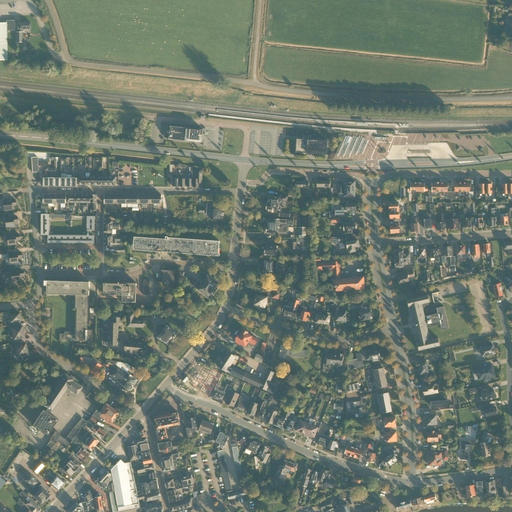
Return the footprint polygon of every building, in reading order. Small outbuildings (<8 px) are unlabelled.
[(14,30),(14,20),(6,20),(6,23),(0,22),(0,60),(8,60),(7,31),(14,30)] [(20,32),(20,29),(30,29),(30,22),(19,22),(20,26),(17,26),(17,32),(16,32),(17,41),(22,41),(21,32),(20,32)] [(170,126),(169,139),(194,142),(195,140),(197,140),(200,141),(201,138),(200,138),(200,135),(202,135),(203,129),(170,126)] [(327,141),(297,139),(296,152),(326,155),(327,142),(327,141)] [(196,178),(194,178),(194,187),(199,187),(199,183),(202,183),(202,172),(196,172),(196,178)] [(312,196),(312,188),(309,188),(309,182),(302,182),(302,188),(306,188),(306,196),(312,196)] [(462,183),(462,191),(466,191),(466,196),(469,196),(469,198),(473,198),(473,191),(470,191),(470,182),(462,183)] [(410,191),(418,191),(417,183),(410,183),(410,187),(408,187),(408,191),(410,191)] [(417,183),(418,191),(425,191),(427,191),(427,186),(424,186),(424,183),(417,183)] [(451,192),(451,191),(447,191),(447,183),(439,183),(440,192),(444,192),(444,196),(446,196),(446,198),(451,198),(451,192)] [(462,191),(462,183),(454,183),(454,191),(451,191),(451,192),(451,198),(456,198),(456,196),(458,196),(458,192),(462,191)] [(479,184),(479,192),(476,192),(476,198),(479,198),(479,197),(482,197),(482,194),(485,194),(485,184),(479,184)] [(485,184),(485,194),(489,194),(489,197),(492,197),(492,198),(495,198),(495,192),(492,192),(492,184),(485,184)] [(502,184),(502,192),(499,192),(499,198),(502,198),(502,197),(505,197),(505,194),(508,194),(508,184),(502,184)] [(355,196),(355,188),(338,188),(338,194),(343,194),(343,190),(345,190),(345,196),(346,196),(349,196),(355,196)] [(4,210),(12,209),(11,206),(15,205),(15,200),(3,201),(4,210)] [(285,207),(285,204),(283,204),(283,202),(282,202),(280,202),(280,203),(273,202),(269,202),(268,204),(267,204),(266,209),(268,209),(268,212),(272,212),(272,209),(279,210),(280,210),(280,207),(285,207)] [(340,203),(341,207),(341,209),(334,210),(335,216),(344,216),(344,211),(351,210),(351,213),(355,213),(355,210),(355,209),(355,208),(356,207),(355,206),(355,203),(349,203),(349,202),(346,202),(346,203),(340,203)] [(216,220),(222,220),(222,215),(223,213),(222,212),(223,208),(213,207),(213,203),(207,203),(206,214),(212,214),(212,220),(216,220)] [(389,211),(403,210),(403,207),(399,208),(399,203),(389,203),(389,211)] [(488,226),(495,226),(495,221),(496,221),(496,217),(498,217),(497,208),(491,208),(492,217),(487,218),(488,226)] [(398,221),(401,221),(401,218),(399,218),(399,213),(404,213),(403,210),(389,211),(390,218),(393,218),(393,222),(398,221)] [(470,217),(469,217),(469,212),(465,212),(465,218),(462,218),(463,228),(463,229),(466,228),(466,227),(470,227),(470,217)] [(449,219),(450,229),(458,228),(457,217),(458,217),(457,213),(453,213),(454,219),(449,219)] [(507,219),(510,218),(509,213),(506,213),(507,216),(499,217),(500,225),(508,225),(507,219)] [(445,222),(444,222),(443,214),(439,214),(440,222),(437,222),(438,230),(444,230),(444,228),(446,228),(445,222)] [(483,221),(482,221),(482,214),(478,214),(478,218),(474,218),(475,227),(479,227),(478,226),(481,226),(481,225),(484,225),(483,221)] [(17,216),(5,218),(6,227),(14,226),(13,223),(17,222),(17,216)] [(431,219),(425,219),(425,216),(421,216),(422,226),(424,226),(424,229),(432,228),(431,219)] [(266,232),(278,232),(286,232),(286,231),(290,231),(290,227),(292,227),(292,219),(273,219),(274,220),(267,221),(267,227),(266,227),(266,228),(265,228),(265,230),(266,232)] [(353,221),(348,222),(347,219),(343,220),(344,231),(347,231),(347,233),(352,232),(352,234),(356,234),(356,228),(357,228),(357,224),(355,224),(355,222),(353,223),(353,221)] [(119,229),(119,227),(104,227),(104,221),(104,233),(112,233),(112,228),(113,228),(114,229),(119,229)] [(389,228),(390,228),(390,234),(395,234),(395,233),(401,233),(401,228),(399,229),(399,226),(406,225),(406,221),(401,221),(398,221),(398,223),(392,224),(392,225),(389,226),(389,228)] [(19,234),(7,235),(8,245),(16,244),(15,240),(19,240),(19,234)] [(207,253),(207,255),(219,256),(220,241),(208,240),(208,241),(205,240),(205,242),(168,239),(168,236),(166,236),(166,239),(164,239),(164,240),(135,238),(135,250),(164,252),(164,250),(205,253),(207,253)] [(345,237),(335,238),(333,238),(333,241),(334,241),(334,243),(335,244),(339,244),(340,249),(347,248),(349,247),(350,251),(355,251),(357,250),(358,248),(358,244),(358,241),(357,241),(357,240),(345,242),(345,237)] [(471,244),(472,255),(474,255),(474,258),(480,258),(479,244),(471,244)] [(279,246),(265,245),(265,246),(263,246),(263,250),(265,250),(265,254),(279,255),(279,246)] [(458,258),(462,258),(468,258),(468,254),(465,254),(464,246),(456,246),(457,256),(454,256),(455,265),(455,262),(458,262),(458,258)] [(455,265),(454,256),(452,257),(452,251),(451,251),(451,247),(443,247),(443,250),(444,250),(445,256),(450,256),(451,265),(455,265)] [(433,248),(429,248),(429,251),(430,251),(430,258),(435,258),(435,262),(439,261),(439,257),(438,257),(437,248),(433,249),(433,248)] [(395,259),(413,258),(412,252),(409,252),(409,253),(403,254),(402,250),(395,251),(395,259)] [(424,251),(422,251),(422,250),(417,250),(417,258),(422,257),(422,263),(426,262),(425,254),(425,252),(424,252),(424,251)] [(21,252),(9,254),(10,263),(18,262),(17,258),(21,258),(21,252)] [(395,265),(396,269),(400,269),(400,267),(404,267),(403,262),(410,262),(410,261),(413,261),(413,258),(395,259),(395,261),(394,261),(395,265)] [(279,268),(281,268),(281,263),(279,262),(273,262),(273,261),(269,261),(269,260),(263,260),(263,267),(261,268),(261,270),(263,271),(263,272),(264,272),(264,274),(268,274),(268,272),(273,272),(273,271),(279,271),(279,268)] [(334,279),(341,278),(339,261),(332,261),(332,262),(333,269),(334,279)] [(315,270),(333,269),(332,262),(315,263),(315,270)] [(23,276),(23,270),(11,272),(12,281),(20,280),(19,276),(23,276)] [(162,273),(163,275),(162,282),(163,282),(163,287),(167,287),(168,288),(168,289),(169,290),(170,290),(171,289),(172,288),(172,287),(173,283),(174,283),(175,271),(161,270),(161,272),(162,273)] [(398,277),(399,284),(409,282),(408,279),(414,277),(413,270),(407,271),(408,275),(398,277)] [(208,275),(204,280),(202,279),(200,282),(202,283),(198,289),(200,291),(200,292),(208,298),(218,282),(211,277),(210,277),(208,275)] [(341,278),(334,279),(333,279),(334,291),(364,288),(363,277),(341,278)] [(88,330),(88,295),(89,295),(89,281),(89,282),(83,282),(83,283),(47,282),(47,293),(76,294),(75,309),(77,309),(76,332),(64,332),(64,334),(60,333),(60,341),(60,340),(87,340),(87,342),(92,342),(92,330),(88,330)] [(122,302),(136,303),(136,283),(117,282),(117,283),(104,283),(103,293),(110,293),(110,295),(117,295),(122,295),(122,302)] [(493,285),(495,297),(503,295),(502,291),(501,287),(500,283),(493,285)] [(272,297),(278,299),(280,293),(269,290),(267,297),(256,295),(254,305),(265,307),(266,302),(270,303),(272,297)] [(434,303),(432,296),(428,297),(428,295),(407,299),(409,307),(411,306),(420,342),(417,343),(419,350),(439,345),(438,338),(430,340),(427,327),(440,324),(441,329),(449,328),(443,306),(436,308),(437,313),(424,316),(422,306),(434,303)] [(284,307),(282,311),(285,312),(284,314),(291,316),(296,300),(293,299),(291,307),(284,305),(284,307)] [(300,306),(301,302),(296,300),(291,316),(295,317),(297,309),(298,306),(300,306)] [(370,306),(365,308),(363,302),(356,304),(358,310),(359,309),(360,316),(359,316),(360,320),(363,320),(368,319),(370,319),(372,318),(373,315),(371,314),(370,306)] [(345,313),(339,313),(339,309),(335,309),(336,320),(338,320),(339,322),(346,322),(345,313)] [(309,316),(310,316),(311,313),(301,310),(299,319),(306,321),(307,318),(308,318),(309,316)] [(323,315),(322,323),(329,324),(330,313),(327,312),(327,315),(323,315)] [(8,325),(15,324),(14,321),(21,320),(20,313),(9,315),(10,319),(4,321),(5,324),(8,324),(8,325)] [(13,333),(23,331),(22,326),(16,327),(15,324),(8,325),(9,331),(12,330),(13,333)] [(171,339),(172,341),(178,334),(167,325),(163,330),(160,327),(156,333),(159,335),(158,337),(167,344),(171,339)] [(248,341),(254,345),(258,339),(247,333),(248,332),(243,329),(240,334),(239,334),(236,339),(237,339),(235,341),(240,344),(240,343),(245,346),(248,341)] [(11,343),(18,341),(18,338),(24,337),(23,331),(13,333),(13,337),(10,337),(11,343)] [(16,351),(27,349),(25,343),(19,344),(18,341),(11,343),(12,348),(15,347),(16,351)] [(291,349),(291,350),(287,349),(288,347),(281,345),(280,351),(278,358),(284,360),(286,354),(291,355),(291,356),(306,357),(306,350),(291,349)] [(477,346),(478,349),(481,348),(482,356),(495,353),(493,345),(484,347),(483,345),(477,346)] [(27,349),(16,351),(17,354),(14,355),(15,360),(22,361),(21,356),(28,355),(27,349)] [(373,354),(373,351),(372,349),(361,351),(361,352),(356,353),(357,359),(348,360),(347,370),(354,369),(354,368),(364,366),(363,360),(362,357),(371,355),(371,354),(373,354)] [(362,357),(363,360),(367,359),(373,358),(373,361),(378,360),(377,358),(382,357),(380,350),(373,351),(373,354),(371,354),(371,355),(362,357)] [(229,366),(230,365),(234,359),(239,362),(241,357),(234,354),(234,355),(228,351),(221,362),(221,361),(219,363),(220,364),(218,366),(219,367),(218,368),(220,369),(220,368),(226,372),(266,390),(272,378),(274,379),(276,375),(274,374),(274,373),(268,370),(263,380),(246,373),(233,367),(232,368),(229,366)] [(265,352),(263,360),(267,361),(267,359),(272,360),(273,354),(269,353),(269,352),(265,352)] [(264,358),(264,357),(257,353),(254,359),(261,363),(264,358)] [(336,355),(334,355),(333,364),(338,364),(339,366),(340,366),(341,365),(342,365),(342,360),(344,360),(344,354),(337,353),(336,355)] [(327,354),(326,363),(326,364),(323,363),(322,368),(326,369),(326,367),(329,367),(329,364),(333,365),(333,364),(334,355),(327,354)] [(426,362),(426,360),(433,358),(432,355),(424,357),(425,360),(418,361),(421,376),(432,373),(432,369),(428,370),(426,362)] [(95,361),(91,366),(84,361),(83,357),(78,358),(79,363),(89,370),(88,371),(95,375),(102,366),(95,361)] [(113,361),(107,360),(104,365),(113,372),(110,375),(118,380),(117,382),(120,384),(121,384),(129,390),(130,389),(131,389),(132,387),(133,387),(132,386),(132,385),(137,379),(129,373),(127,371),(131,366),(126,363),(119,362),(113,361)] [(481,365),(472,367),(473,372),(477,371),(479,379),(484,378),(484,380),(489,378),(489,376),(494,375),(492,367),(482,369),(481,365)] [(375,379),(385,377),(383,368),(373,369),(373,368),(368,368),(369,374),(374,373),(375,379)] [(199,373),(191,382),(196,386),(199,383),(203,386),(200,390),(209,395),(221,374),(212,369),(205,382),(202,380),(203,377),(199,373)] [(71,380),(72,380),(72,379),(65,374),(44,405),(45,406),(32,425),(47,435),(57,419),(49,414),(66,388),(76,395),(81,387),(71,380)] [(385,377),(375,379),(376,388),(387,386),(385,377)] [(437,386),(435,387),(435,383),(439,382),(438,378),(430,379),(431,382),(427,383),(427,384),(423,385),(424,389),(423,389),(424,394),(438,392),(437,386)] [(270,383),(266,391),(274,394),(277,386),(270,383)] [(215,389),(212,396),(221,401),(225,392),(226,393),(230,385),(227,384),(224,392),(222,391),(221,391),(218,390),(220,385),(217,384),(214,389),(215,389)] [(494,390),(489,391),(489,389),(487,390),(486,389),(483,390),(479,391),(480,396),(483,396),(484,400),(490,399),(491,399),(492,399),(492,398),(496,397),(496,394),(494,394),(494,390)] [(258,406),(260,400),(261,398),(263,391),(261,390),(256,402),(251,400),(247,412),(254,415),(257,407),(258,407),(258,406)] [(233,406),(236,400),(239,394),(231,391),(226,403),(233,406)] [(93,401),(95,396),(90,392),(87,397),(93,401)] [(379,404),(390,402),(388,392),(377,394),(379,404)] [(243,411),(246,405),(242,403),(246,395),(241,393),(239,399),(240,399),(239,402),(236,408),(243,411)] [(95,396),(93,401),(99,405),(101,400),(95,396)] [(440,401),(431,402),(432,408),(447,407),(447,401),(448,401),(447,396),(439,397),(440,401)] [(261,398),(260,400),(258,406),(258,407),(257,408),(261,410),(260,412),(258,411),(255,417),(263,420),(267,410),(263,408),(266,400),(261,398)] [(390,402),(379,404),(381,413),(392,411),(390,402)] [(103,408),(115,417),(118,413),(118,412),(119,411),(117,410),(118,409),(113,405),(111,407),(106,403),(103,408)] [(498,414),(496,407),(489,409),(488,405),(483,407),(483,410),(485,410),(486,417),(498,414)] [(277,414),(278,414),(280,409),(275,407),(274,410),(270,409),(267,416),(268,416),(266,421),(272,424),(274,419),(275,419),(277,414)] [(111,422),(115,417),(103,408),(99,412),(96,410),(91,416),(99,420),(101,418),(99,416),(101,413),(111,422)] [(282,418),(281,417),(281,419),(277,417),(274,425),(283,429),(286,423),(284,422),(285,419),(287,420),(288,418),(290,412),(285,410),(282,418)] [(438,416),(438,418),(441,418),(440,411),(436,411),(436,414),(426,415),(427,425),(437,424),(436,416),(438,416)] [(180,424),(178,412),(170,413),(170,412),(158,414),(158,416),(154,417),(156,424),(154,425),(157,440),(169,438),(167,428),(168,428),(169,428),(169,427),(169,426),(180,424)] [(290,412),(288,418),(290,419),(285,430),(291,432),(291,431),(293,431),(294,427),(293,427),(295,422),(291,420),(294,414),(290,412)] [(385,427),(395,427),(395,417),(385,417),(385,418),(381,418),(381,416),(372,417),(372,422),(375,422),(381,422),(385,422),(385,427)] [(307,435),(311,425),(308,424),(310,418),(308,417),(307,419),(302,433),(307,435)] [(197,427),(196,427),(195,418),(188,418),(190,428),(190,433),(195,432),(195,431),(197,431),(197,427)] [(302,433),(307,419),(304,418),(303,422),(299,420),(297,426),(297,427),(296,431),(302,433)] [(199,429),(211,433),(214,425),(202,421),(199,429)] [(311,425),(307,435),(313,437),(315,433),(317,428),(314,426),(315,422),(313,422),(311,425)] [(99,434),(102,436),(106,433),(95,424),(91,430),(96,434),(96,433),(99,435),(99,434)] [(148,436),(144,428),(139,430),(138,431),(138,433),(139,433),(140,438),(148,436)] [(384,430),(380,430),(375,430),(375,436),(380,435),(380,437),(384,437),(387,437),(387,441),(396,441),(396,432),(387,432),(384,432),(384,430)] [(54,442),(59,435),(60,434),(55,431),(50,439),(50,440),(54,442)] [(224,434),(225,434),(225,433),(224,432),(222,431),(221,431),(220,432),(216,441),(221,444),(224,437),(223,437),(224,434)] [(90,441),(95,445),(98,441),(90,434),(88,432),(85,435),(88,437),(88,438),(91,440),(90,441)] [(440,432),(437,432),(431,432),(431,433),(428,433),(428,441),(437,441),(437,437),(441,437),(440,432)] [(488,440),(490,434),(488,433),(486,432),(484,432),(483,435),(482,438),(484,438),(482,443),(480,443),(482,457),(489,456),(490,455),(488,442),(487,442),(488,440)] [(229,436),(224,434),(223,437),(224,437),(221,444),(222,444),(220,448),(223,449),(229,436)] [(54,442),(50,440),(38,458),(41,460),(57,441),(65,448),(69,442),(64,439),(59,435),(54,442)] [(94,447),(95,445),(90,441),(91,440),(88,438),(88,437),(85,435),(84,437),(86,440),(87,441),(84,444),(91,450),(92,449),(93,449),(94,448),(94,447)] [(242,444),(245,445),(248,438),(241,435),(238,443),(242,445),(242,444)] [(316,443),(325,447),(328,439),(319,435),(316,443)] [(335,436),(333,441),(330,439),(327,447),(333,450),(336,442),(337,442),(339,438),(335,436)] [(140,444),(148,443),(147,437),(135,440),(133,442),(134,446),(136,445),(140,444)] [(251,451),(256,453),(261,444),(250,439),(246,449),(245,452),(250,454),(251,451)] [(470,441),(460,440),(460,449),(462,449),(461,454),(460,454),(460,459),(467,460),(468,455),(467,455),(467,451),(471,451),(471,445),(474,445),(475,440),(470,439),(470,441)] [(159,449),(172,447),(171,441),(158,444),(159,449)] [(352,456),(355,447),(351,446),(352,441),(350,441),(348,445),(347,445),(344,454),(352,456)] [(139,459),(138,455),(138,452),(137,448),(136,445),(134,446),(133,442),(132,443),(132,446),(127,447),(130,461),(139,459)] [(138,452),(139,452),(139,451),(150,449),(148,443),(140,444),(141,447),(137,448),(138,452)] [(366,450),(366,451),(369,452),(366,460),(374,462),(375,459),(374,459),(375,454),(372,453),(373,450),(369,449),(371,444),(367,443),(365,449),(366,450)] [(355,447),(352,456),(359,458),(362,450),(361,450),(362,445),(360,444),(359,449),(355,447)] [(270,454),(267,452),(269,448),(263,445),(258,455),(261,457),(259,461),(265,464),(266,462),(267,462),(268,460),(267,460),(270,454)] [(78,451),(76,454),(75,453),(73,455),(77,458),(79,457),(83,460),(84,460),(85,460),(85,459),(86,458),(89,454),(81,447),(79,446),(76,449),(78,451)] [(172,447),(159,449),(160,456),(165,455),(165,454),(169,453),(168,451),(174,450),(173,446),(172,447)] [(391,453),(388,456),(394,462),(395,462),(397,460),(397,459),(395,457),(396,456),(397,456),(397,450),(394,450),(394,449),(392,449),(392,450),(391,450),(391,453)] [(144,458),(151,456),(150,450),(139,452),(138,452),(138,455),(143,454),(144,458)] [(441,452),(438,452),(431,452),(431,456),(428,456),(428,465),(440,465),(440,460),(439,460),(439,458),(441,458),(441,452)] [(173,463),(173,461),(177,460),(177,458),(179,457),(178,453),(171,455),(161,458),(163,471),(177,468),(175,463),(173,463)] [(74,471),(78,467),(72,462),(75,459),(70,455),(66,460),(68,462),(66,464),(66,465),(74,471)] [(151,456),(144,458),(143,458),(144,462),(141,462),(138,463),(138,466),(141,465),(153,462),(151,456)] [(390,465),(393,462),(388,456),(385,458),(382,458),(382,460),(381,460),(380,463),(388,464),(390,465)] [(126,465),(121,460),(120,460),(117,463),(116,465),(111,466),(114,482),(115,491),(115,494),(116,497),(116,500),(117,503),(117,506),(118,509),(118,511),(140,508),(138,500),(137,496),(138,495),(137,492),(136,489),(131,462),(130,462),(128,463),(126,465)] [(290,470),(295,472),(297,465),(285,460),(282,467),(279,466),(274,478),(283,481),(287,471),(289,472),(290,470)] [(40,462),(35,467),(39,471),(44,466),(40,462)] [(138,473),(143,472),(154,470),(153,463),(132,468),(133,474),(138,473)] [(71,476),(75,471),(74,471),(66,465),(64,467),(62,465),(58,470),(63,474),(65,471),(71,476)] [(307,480),(305,486),(304,488),(306,489),(309,481),(308,480),(312,470),(306,468),(304,475),(302,474),(300,478),(307,480)] [(106,480),(109,483),(112,480),(111,476),(111,475),(107,471),(106,472),(104,469),(102,469),(101,471),(101,473),(103,475),(101,477),(103,479),(104,478),(106,480)] [(323,485),(327,486),(334,488),(336,481),(329,479),(332,473),(322,469),(318,480),(317,483),(318,484),(319,481),(323,483),(323,485)] [(155,470),(146,473),(147,478),(140,480),(140,483),(157,479),(155,470)] [(63,486),(65,483),(56,475),(50,471),(48,473),(54,477),(49,483),(58,490),(59,490),(61,488),(60,486),(61,485),(63,486)] [(313,471),(310,481),(313,482),(312,487),(310,490),(309,490),(308,495),(312,496),(315,488),(316,483),(319,473),(313,471)] [(39,485),(37,483),(38,482),(30,474),(24,480),(32,488),(28,492),(41,504),(49,495),(46,491),(47,490),(41,483),(39,485)] [(189,486),(192,485),(191,483),(195,482),(194,477),(192,477),(192,475),(186,476),(189,486)] [(186,476),(180,478),(181,481),(179,481),(180,486),(180,488),(185,487),(189,486),(186,476)] [(351,481),(350,485),(354,486),(354,485),(359,487),(360,484),(361,479),(353,476),(351,481)] [(108,485),(109,483),(106,480),(104,478),(103,479),(101,477),(100,478),(99,477),(96,481),(98,484),(97,485),(100,488),(102,487),(104,489),(108,485)] [(165,481),(167,489),(175,487),(176,489),(180,488),(180,486),(179,486),(179,485),(178,479),(174,480),(173,479),(165,481)] [(491,488),(495,488),(495,479),(484,481),(482,481),(483,495),(487,495),(487,494),(487,489),(491,489),(491,488)] [(157,480),(140,484),(142,491),(137,492),(138,495),(138,496),(157,491),(157,489),(159,488),(157,480)] [(460,487),(461,490),(466,489),(467,496),(475,495),(474,484),(465,485),(465,486),(460,487)] [(192,485),(189,486),(185,487),(180,488),(176,489),(167,492),(169,503),(183,499),(182,494),(193,491),(192,485)] [(487,494),(495,494),(495,496),(498,496),(497,494),(497,491),(497,488),(495,488),(491,488),(491,489),(487,489),(487,494)] [(229,500),(249,494),(248,489),(246,490),(241,491),(233,493),(228,494),(229,500)] [(83,503),(84,511),(89,511),(88,505),(90,503),(89,501),(94,499),(90,491),(89,490),(87,491),(87,492),(86,493),(83,495),(86,501),(83,503)] [(19,494),(25,499),(28,496),(22,491),(19,494)] [(143,498),(144,502),(161,498),(159,491),(157,491),(138,496),(138,495),(137,496),(138,500),(141,499),(143,498)] [(101,496),(100,495),(99,493),(97,494),(96,495),(96,497),(95,497),(97,511),(103,511),(102,503),(103,502),(103,497),(101,498),(101,496)] [(424,496),(425,502),(436,499),(435,493),(424,496)] [(411,506),(425,502),(424,496),(410,500),(411,506)] [(39,511),(40,510),(40,509),(40,508),(35,504),(36,503),(30,498),(25,504),(29,507),(29,508),(33,511),(36,511),(37,511),(36,511),(37,511),(39,511)] [(193,506),(191,498),(169,504),(171,511),(193,506)] [(397,510),(411,506),(410,500),(396,504),(397,510)] [(156,505),(155,501),(144,503),(146,511),(150,511),(163,508),(162,503),(156,505)] [(323,504),(325,509),(332,507),(330,501),(323,504)] [(343,505),(341,501),(339,501),(341,506),(341,507),(343,511),(350,511),(347,504),(343,505)] [(0,511),(10,511),(0,502),(0,511)] [(82,508),(76,502),(69,510),(70,511),(68,511),(83,511),(84,511),(83,508),(82,508)]
